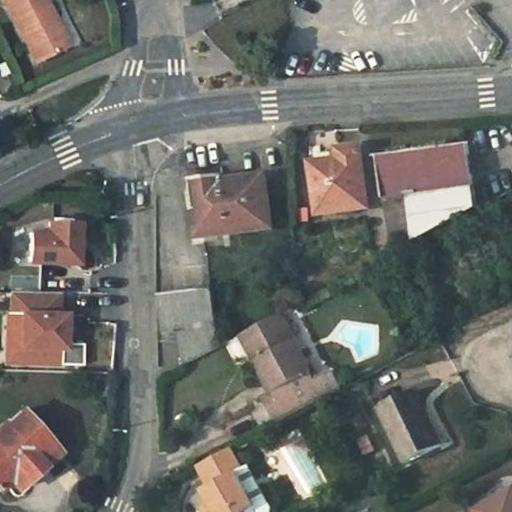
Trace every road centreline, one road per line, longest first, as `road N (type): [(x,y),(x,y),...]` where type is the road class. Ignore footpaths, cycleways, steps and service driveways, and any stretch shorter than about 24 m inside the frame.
road 1 (unclassified): [(122,511),(138,468),(140,416),(129,124)]
road 2 (tertiary): [(511,91),(179,112)]
road 3 (tertiary): [(129,124),(0,186)]
road 4 (unclassified): [(149,0),(129,124)]
road 5 (unclassified): [(179,112),(172,36),(149,0)]
